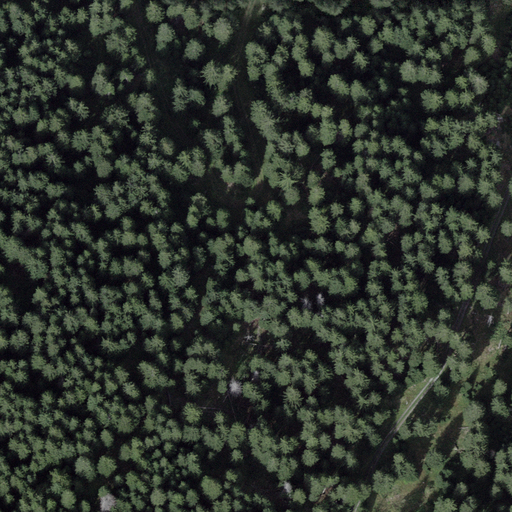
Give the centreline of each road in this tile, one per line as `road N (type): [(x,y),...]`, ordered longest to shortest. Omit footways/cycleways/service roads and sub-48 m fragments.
road 1 (track): [(259,0),(235,72),(260,174),(250,197),(227,202),(165,119),(131,0)]
road 2 (track): [(511,181),(443,366),(376,457),(349,511)]
